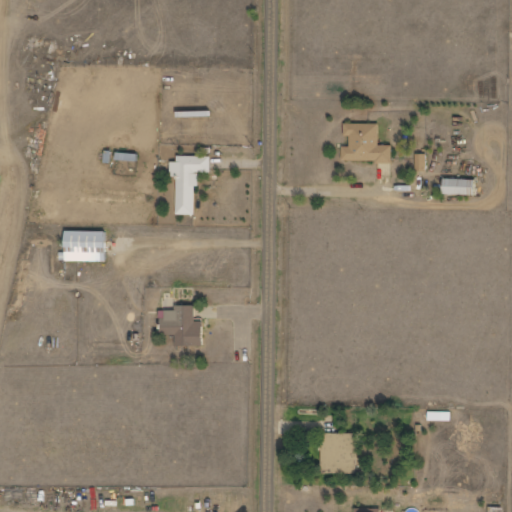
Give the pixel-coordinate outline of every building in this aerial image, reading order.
[(344,161),(394,162),(394,146),(380,145),(380,124),(346,123),(346,136),(351,136),(351,147),(344,146),(344,161)] [(428,154),(417,154),(417,171),(428,171),(428,154)] [(177,215),(198,215),(198,173),(212,173),(212,157),(172,157),(172,177),(178,177),(177,215)] [(477,195),(477,180),(445,179),(445,194),(477,195)] [(108,232),(68,231),(67,253),(61,253),(61,261),(107,262),(108,232)] [(196,306),(176,306),(176,310),(162,311),(162,335),(176,335),(177,346),(205,346),(205,321),(196,322),(196,306)] [(429,421),(452,420),(452,412),(429,413),(429,421)] [(322,473),(358,474),(359,434),(323,433),(322,473)]
